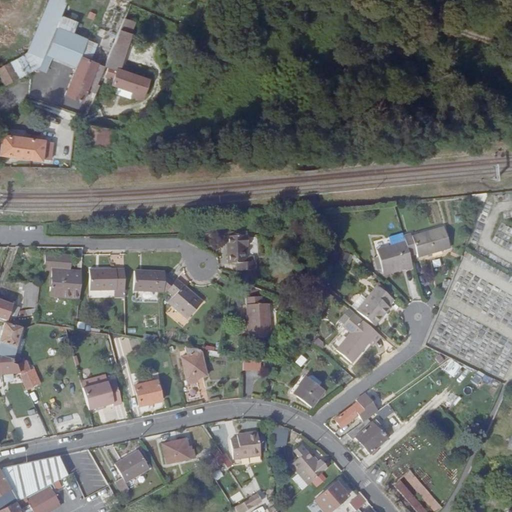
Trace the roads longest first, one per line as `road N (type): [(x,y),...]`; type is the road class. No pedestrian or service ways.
road 1 (residential): [(306,426),(225,412),(0,461)]
road 2 (residential): [(204,268),(173,245),(0,240)]
road 3 (residential): [(306,426),(413,347),(418,316)]
